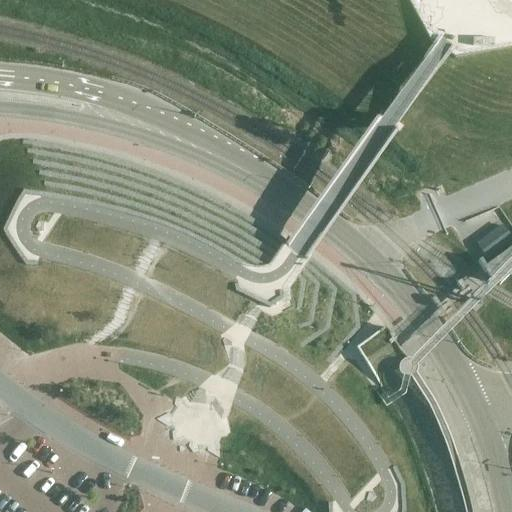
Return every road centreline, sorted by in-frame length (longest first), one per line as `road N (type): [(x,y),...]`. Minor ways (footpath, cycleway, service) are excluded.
road 1 (secondary): [(476,406),(372,260),(184,135)]
road 2 (unclassified): [(228,511),(116,465),(0,387)]
road 3 (secondary): [(184,135),(96,95),(0,78)]
road 4 (secondary): [(0,109),(184,135)]
